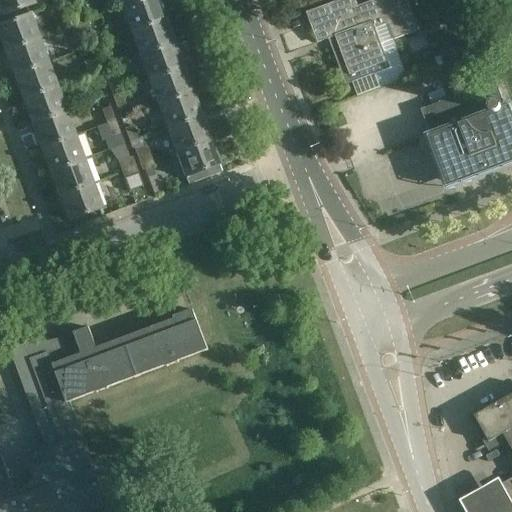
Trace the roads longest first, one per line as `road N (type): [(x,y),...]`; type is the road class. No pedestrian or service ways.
road 1 (residential): [(306,171),(12,278)]
road 2 (residential): [(375,334),(433,511)]
road 3 (residential): [(240,0),(306,171)]
road 4 (residential): [(511,238),(359,298)]
road 5 (residential): [(375,334),(511,280)]
road 6 (residential): [(306,171),(359,298)]
